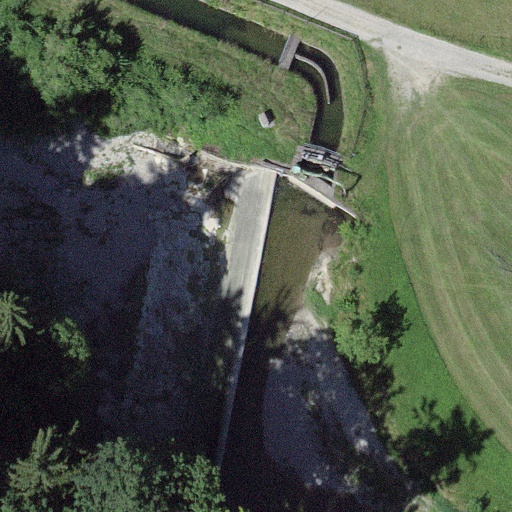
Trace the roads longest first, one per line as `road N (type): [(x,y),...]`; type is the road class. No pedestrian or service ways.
road 1 (track): [(296,0),(511,78)]
road 2 (track): [(426,50),(365,195)]
